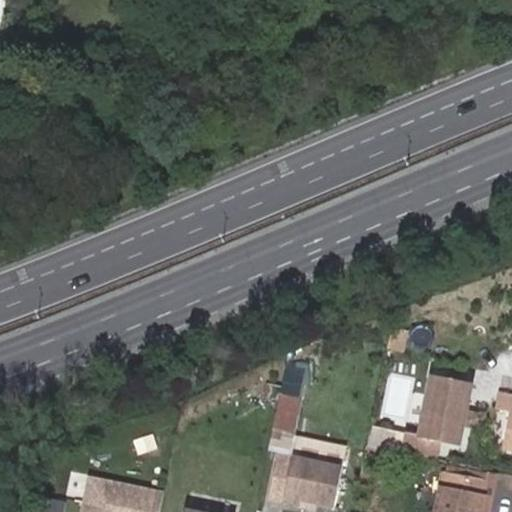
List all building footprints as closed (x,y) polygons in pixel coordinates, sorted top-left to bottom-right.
[(302,400),(308,369),(283,364),(276,395),(302,400)] [(475,385),(432,376),(419,435),(418,438),(443,443),(462,448),(475,385)] [(270,431),(294,433),(297,399),(273,397),(270,431)] [(511,456),(511,400),(500,398),(496,415),(511,419),(504,454),(511,456)] [(418,438),(419,435),(406,432),(402,453),(439,460),(443,443),(418,438)] [(392,453),(373,448),(368,472),(387,476),(392,453)] [(349,469),(285,455),(276,499),(306,505),(307,500),(340,508),(349,469)] [(489,511),(497,480),(489,478),(447,469),(445,480),(438,511),(489,511)] [(153,511),(157,493),(84,478),(76,511),(153,511)]
